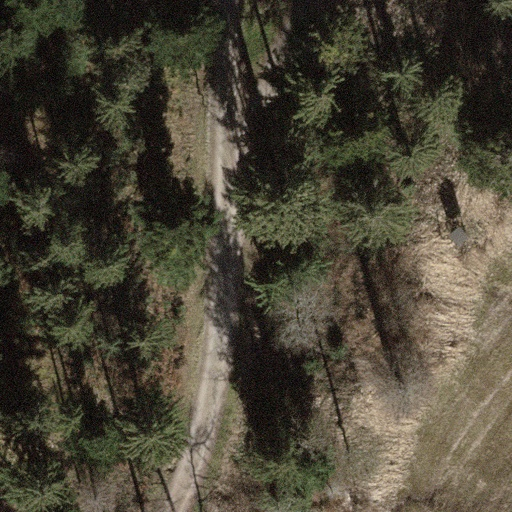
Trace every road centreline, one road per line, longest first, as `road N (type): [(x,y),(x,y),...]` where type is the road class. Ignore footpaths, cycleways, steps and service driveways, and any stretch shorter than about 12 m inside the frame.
road 1 (track): [(178,511),(222,345),(230,132),(304,0)]
road 2 (track): [(230,132),(228,0)]
